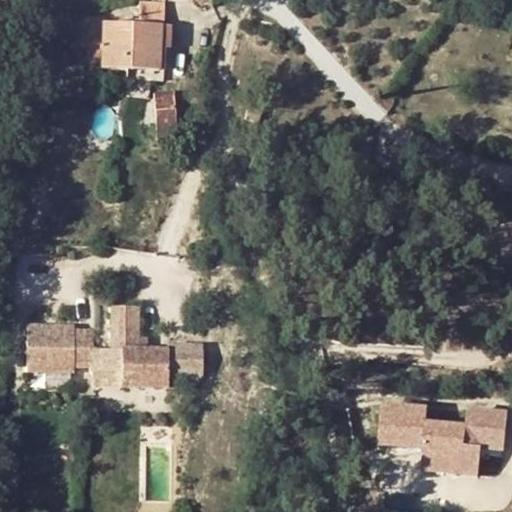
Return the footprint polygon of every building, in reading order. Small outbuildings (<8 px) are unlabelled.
[(145,5),(143,27),(167,30),(169,7),(145,5)] [(104,45),(103,68),(126,70),(161,73),(163,52),(172,53),(175,32),(167,30),(143,27),(105,24),(104,45)] [(97,44),(92,77),(102,79),(103,70),(103,68),(104,45),(97,44)] [(179,128),(179,124),(179,97),(157,97),(157,121),(158,128),(179,128)] [(262,126),(263,112),(249,110),(248,125),(262,126)] [(115,377),(113,393),(160,397),(160,387),(195,390),(198,357),(163,354),(163,360),(141,358),(133,357),(137,315),(110,312),(106,355),(96,354),(94,376),(115,377)] [(68,368),(87,370),(88,353),(90,334),(71,332),(71,328),(24,324),(21,369),(67,373),(68,368)] [(142,345),(134,345),(133,357),(141,358),(142,345)] [(94,376),(96,354),(88,353),(87,370),(85,390),(113,393),(115,377),(94,376)] [(380,403),(376,442),(420,447),(420,452),(449,455),(447,472),(476,475),(479,448),(502,450),(506,414),(466,410),(464,427),(424,423),(425,408),(380,403)] [(449,455),(420,452),(418,469),(447,472),(449,455)]
